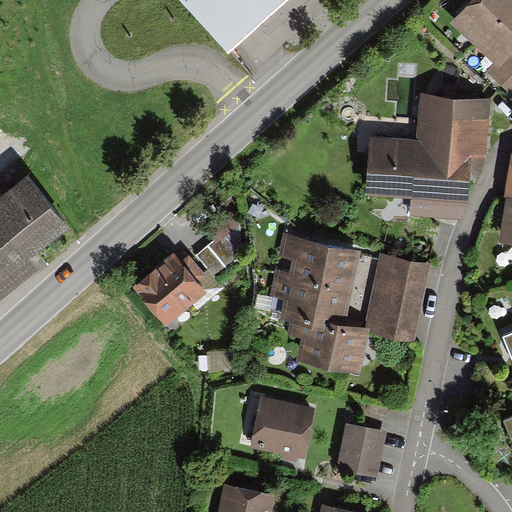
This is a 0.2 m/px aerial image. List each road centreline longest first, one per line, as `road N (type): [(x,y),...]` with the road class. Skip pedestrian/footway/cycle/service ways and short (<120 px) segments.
road 1 (secondary): [(0,342),(384,0)]
road 2 (residential): [(511,141),(461,240),(403,511)]
